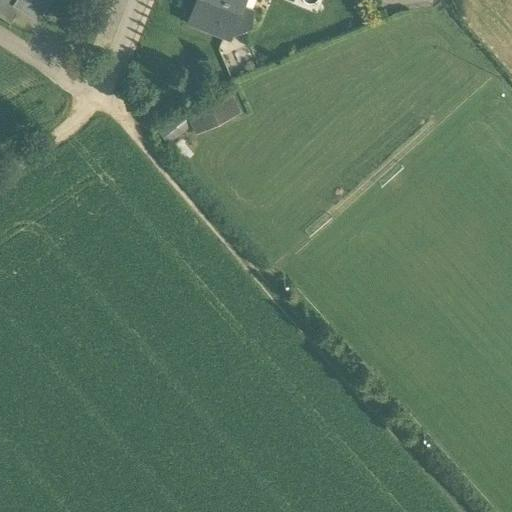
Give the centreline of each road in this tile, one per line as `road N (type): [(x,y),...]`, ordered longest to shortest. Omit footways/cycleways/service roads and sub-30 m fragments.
road 1 (track): [(465,511),(144,150),(97,112)]
road 2 (residential): [(142,0),(97,112)]
